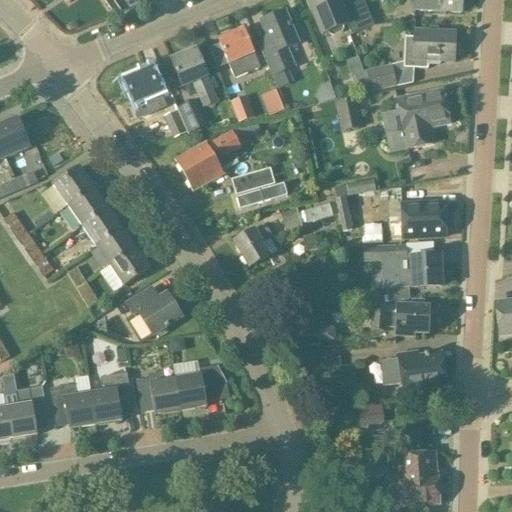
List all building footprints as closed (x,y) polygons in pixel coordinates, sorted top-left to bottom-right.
[(347,26),(341,11),(336,0),(316,0),(308,3),(321,36),(325,35),(332,38),(342,34),(343,27),(347,26)] [(414,0),(414,12),(462,14),(462,0),(414,0)] [(341,11),(347,26),(351,36),(363,31),(373,27),(363,2),(341,11)] [(294,84),(288,70),(293,67),(286,49),(297,44),(284,13),(261,23),(269,43),(259,48),(272,77),(277,91),(294,84)] [(253,55),(254,54),(245,29),(229,35),(227,34),(221,36),(221,38),(218,40),(234,81),(259,70),(253,55)] [(414,32),(414,39),(405,39),(405,70),(414,70),(427,71),(428,66),(439,66),(439,63),(454,64),(455,34),(414,32)] [(173,56),(173,60),(171,61),(182,88),(192,84),(200,101),(215,95),(207,78),(208,77),(196,50),(183,56),(180,53),(173,56)] [(392,65),(366,72),(372,95),(398,88),(392,65)] [(150,69),(128,79),(123,80),(133,104),(146,99),(152,113),(164,108),(158,94),(159,93),(150,69)] [(357,91),(369,87),(365,73),(363,73),(351,78),(357,91)] [(321,103),(337,99),(333,84),(317,88),(321,103)] [(268,116),(285,112),(280,91),(263,95),(268,116)] [(435,147),(431,129),(450,124),(443,91),(397,101),(405,134),(408,152),(435,147)] [(238,125),(255,119),(246,98),(230,104),(238,125)] [(362,130),(357,100),(335,104),(341,134),(362,130)] [(176,110),(186,135),(187,134),(188,136),(206,129),(195,102),(176,110)] [(186,135),(176,110),(175,110),(176,113),(164,118),(173,140),(186,135)] [(0,126),(0,145),(6,159),(28,150),(15,120),(0,126)] [(217,163),(241,148),(232,132),(207,146),(206,144),(175,162),(193,192),(223,174),(217,163)] [(67,208),(93,189),(79,170),(53,188),(67,208)] [(270,170),(232,181),(236,197),(275,186),(270,170)] [(33,174),(15,181),(20,192),(38,185),(33,174)] [(15,181),(0,187),(0,200),(20,192),(15,181)] [(375,193),(373,181),(333,189),(335,201),(346,199),(375,193)] [(107,210),(93,189),(67,208),(81,228),(107,210)] [(346,199),(335,201),(341,234),(353,232),(346,199)] [(280,214),(286,232),(302,227),(301,225),(306,224),(306,225),(333,216),(329,204),(297,214),(296,209),(280,214)] [(403,206),(403,214),(389,215),(390,242),(407,241),(407,240),(447,239),(446,205),(403,206)] [(107,210),(81,228),(95,248),(121,230),(107,210)] [(17,241),(27,234),(13,214),(3,221),(17,241)] [(265,226),(255,232),(254,230),(233,242),(249,270),(269,258),(262,244),(272,238),(265,226)] [(121,230),(95,248),(109,268),(135,250),(121,230)] [(27,234),(17,241),(30,260),(40,253),(27,234)] [(407,246),(391,247),(362,248),(363,264),(407,263),(407,246)] [(135,250),(109,268),(124,289),(150,270),(135,250)] [(53,272),(40,253),(30,260),(43,279),(53,272)] [(410,259),(411,272),(386,273),(387,290),(442,288),(441,258),(410,259)] [(85,284),(86,284),(76,268),(66,274),(78,293),(87,287),(85,284)] [(87,287),(78,293),(88,310),(98,304),(86,284),(85,284),(87,287)] [(138,316),(152,338),(181,319),(167,296),(159,301),(151,290),(127,306),(135,318),(138,316)] [(511,301),(496,304),(500,336),(511,334),(511,301)] [(430,312),(429,310),(429,308),(397,306),(396,314),(372,313),(371,333),(384,334),(385,330),(396,331),(395,339),(414,340),(414,336),(427,337),(427,333),(430,333),(430,322),(428,322),(428,318),(430,316),(430,312)] [(333,327),(318,328),(284,330),(286,349),(318,347),(318,350),(335,348),(333,327)] [(0,343),(0,365),(10,359),(0,343)] [(342,369),(338,350),(305,355),(307,373),(342,369)] [(441,353),(398,360),(381,362),(384,387),(402,385),(403,395),(447,388),(441,353)] [(200,377),(175,381),(180,413),(207,408),(206,399),(228,395),(226,385),(217,368),(199,371),(200,377)] [(147,376),(148,381),(136,383),(141,410),(153,408),(155,418),(180,413),(175,381),(163,383),(161,373),(147,376)] [(102,393),(90,395),(95,427),(122,423),(121,414),(134,411),(129,384),(128,384),(126,375),(100,379),(102,393)] [(90,395),(78,397),(76,386),(51,390),(56,424),(69,422),(71,431),(95,427),(90,395)] [(18,407),(5,409),(11,442),(38,437),(36,428),(49,426),(43,389),(16,393),(18,407)] [(0,443),(11,442),(5,409),(3,396),(0,396),(0,443)] [(363,480),(361,453),(333,455),(335,482),(363,480)] [(398,457),(400,485),(390,486),(385,493),(386,503),(391,508),(439,506),(438,474),(437,475),(436,454),(398,457)]
